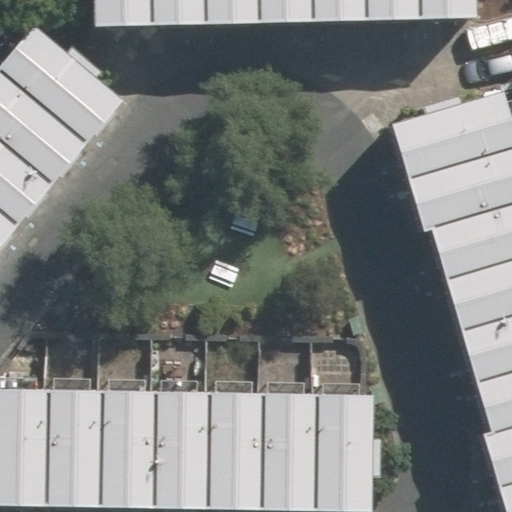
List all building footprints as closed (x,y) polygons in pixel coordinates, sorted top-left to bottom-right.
[(144,0),(89,0),(90,27),(145,25),(144,0)] [(198,0),(144,0),(145,25),(199,24),(198,0)] [(253,0),(198,0),(199,24),(254,23),(253,0)] [(308,0),(253,0),(254,23),(309,22),(308,0)] [(363,0),(308,0),(309,22),(364,21),(363,0)] [(417,0),(363,0),(364,21),(418,19),(417,0)] [(472,0),(417,0),(418,19),(473,18),(472,0)] [(34,31),(0,70),(0,73),(85,146),(121,105),(34,31)] [(0,73),(0,145),(50,188),(85,146),(0,73)] [(508,141),(492,88),(384,120),(400,173),(508,141)] [(511,197),(511,154),(508,141),(400,173),(416,226),(511,197)] [(0,145),(0,217),(14,229),(50,188),(0,145)] [(511,254),(511,197),(416,226),(432,279),(511,254)] [(0,217),(0,245),(14,229),(0,217)] [(511,312),(511,254),(432,279),(448,332),(511,312)] [(511,370),(511,312),(448,332),(464,385),(511,370)] [(511,427),(511,370),(464,385),(479,437),(511,427)] [(0,385),(0,500),(40,501),(41,386),(0,385)] [(41,386),(40,501),(93,502),(95,387),(41,386)] [(95,387),(93,502),(147,503),(149,388),(95,387)] [(149,388),(147,503),(201,503),(203,388),(149,388)] [(203,388),(201,503),(255,504),(256,389),(203,388)] [(256,389),(255,504),(309,505),(310,390),(256,389)] [(310,390),(309,505),(362,506),(364,390),(310,390)] [(511,485),(511,427),(479,437),(495,490),(511,485)] [(511,511),(511,485),(495,490),(501,511),(511,511)]
